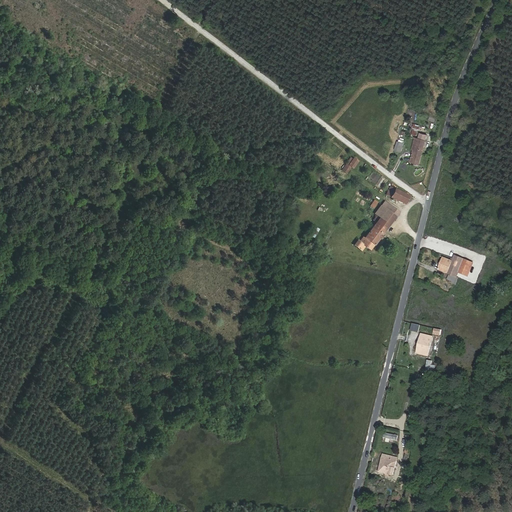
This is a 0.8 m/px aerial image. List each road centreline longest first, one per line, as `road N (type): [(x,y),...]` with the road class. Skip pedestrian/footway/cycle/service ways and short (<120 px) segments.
road 1 (tertiary): [(351,511),(458,93),(497,0)]
road 2 (track): [(427,203),(165,0)]
